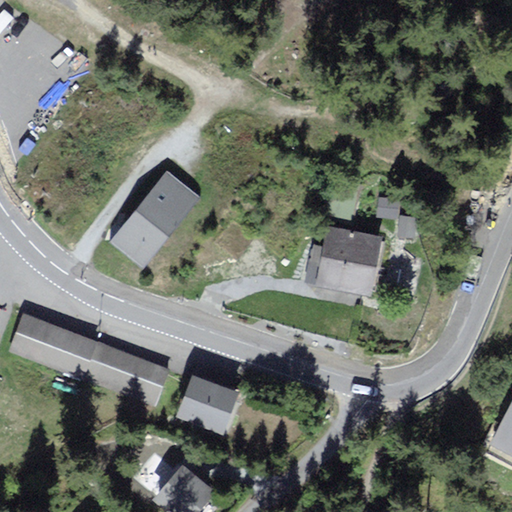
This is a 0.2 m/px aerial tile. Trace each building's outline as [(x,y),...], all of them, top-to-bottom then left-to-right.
[(0,30),(6,34),(22,9),(10,2),(0,18),(0,30)] [(196,197),(168,174),(112,242),(140,265),(196,197)] [(384,237),(330,226),(319,284),(373,295),(384,237)] [(11,351),(84,377),(97,340),(25,314),(11,351)] [(157,404),(170,366),(97,340),(84,377),(157,404)] [(240,392),(193,373),(175,416),(222,435),(240,392)] [(511,451),(511,405),(493,442),(511,451)] [(196,511),(216,489),(185,463),(155,498),(170,511),(196,511)]
